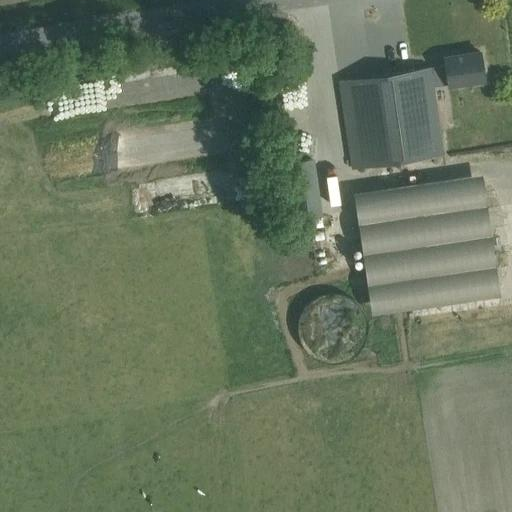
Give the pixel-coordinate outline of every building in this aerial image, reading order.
[(484,81),(480,52),(443,58),(444,66),(429,68),(429,67),(338,81),(351,168),(442,155),(432,87),(447,84),(447,86),(484,81)] [(296,87),(298,99),(312,97),(310,84),(296,87)] [(214,123),(173,125),(173,139),(215,137),(214,123)] [(320,215),(312,159),(283,163),(291,220),(320,215)] [(356,202),(371,300),(496,282),(481,183),(356,202)]
